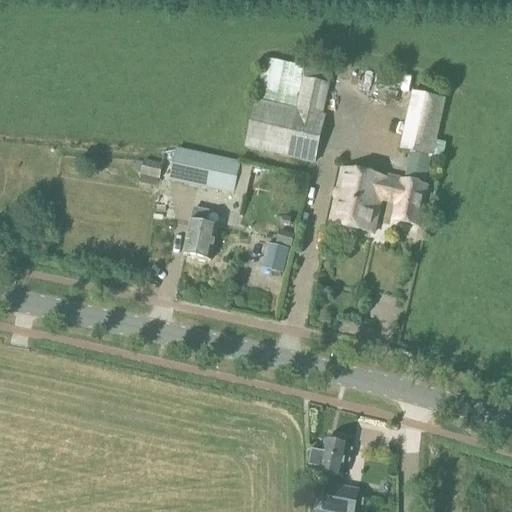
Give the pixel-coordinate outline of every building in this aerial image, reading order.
[(326,117),(324,116),(330,86),(303,80),(296,110),(256,102),(244,150),(315,167),(326,117)] [(446,101),(412,94),(399,151),(433,158),(446,101)] [(241,164),(176,150),(169,183),(233,197),(234,197),(246,200),(251,178),(239,175),(241,164)] [(162,158),(144,158),(144,175),(162,175),(162,158)] [(386,181),(343,171),(330,226),(374,235),(382,197),(398,201),(393,222),(418,227),(427,188),(402,182),(401,186),(385,183),(386,181)] [(191,224),(184,256),(211,262),(218,230),(206,227),(209,213),(195,210),(192,224),(191,224)] [(279,232),(277,244),(291,248),(294,236),(279,232)] [(268,245),(262,270),(284,275),(289,250),(268,245)] [(365,280),(386,281),(387,261),(366,260),(365,280)] [(356,511),(361,492),(329,486),(331,476),(344,479),(350,448),(325,443),(322,454),(313,452),(309,471),(315,472),(312,486),(318,487),(313,511),(356,511)]
